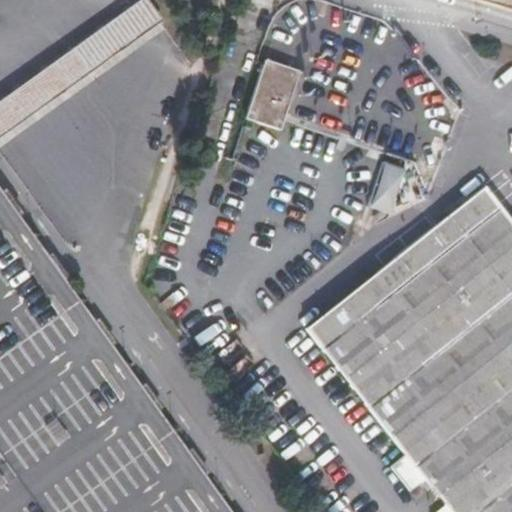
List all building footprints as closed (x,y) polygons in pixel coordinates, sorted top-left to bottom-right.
[(0,106),(0,143),(159,31),(142,7),(0,106)] [(250,129),(239,160),(264,169),(278,129),(288,132),(308,74),(273,62),(253,120),(261,123),(257,132),(250,129)] [(391,209),(401,167),(382,162),(372,204),(391,209)] [(511,511),(511,215),(490,188),(311,331),(412,456),(398,467),(419,492),(433,481),(458,511),(511,511)] [(0,511),(229,511),(0,193),(0,511)]
